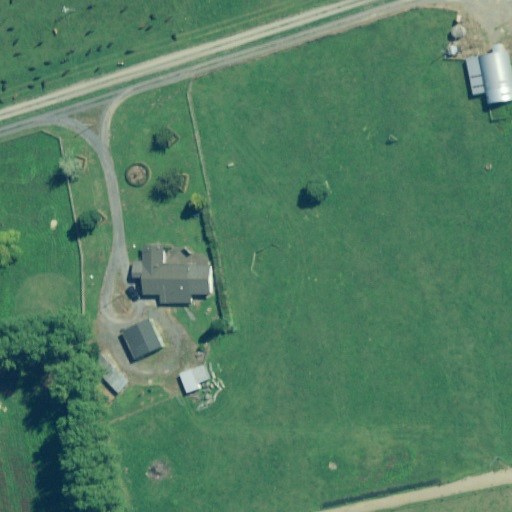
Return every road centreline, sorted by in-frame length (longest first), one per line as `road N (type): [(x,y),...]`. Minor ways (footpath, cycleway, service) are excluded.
road 1 (track): [(431,0),(0,149)]
road 2 (track): [(315,511),(511,468)]
